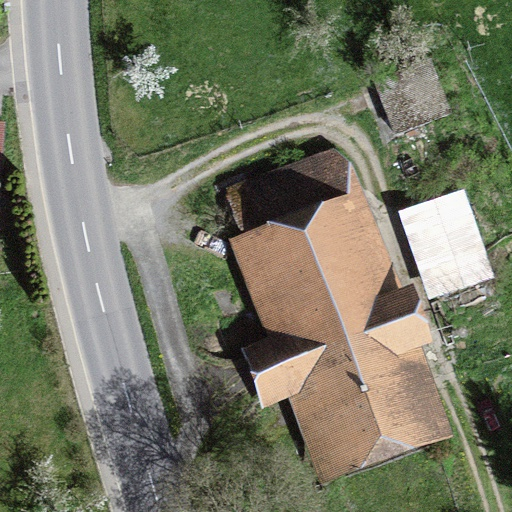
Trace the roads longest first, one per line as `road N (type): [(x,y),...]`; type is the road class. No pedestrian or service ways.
road 1 (track): [(496,511),(369,166),(350,137),(321,124),(263,137),(85,234)]
road 2 (secondary): [(162,511),(85,234),(55,0)]
